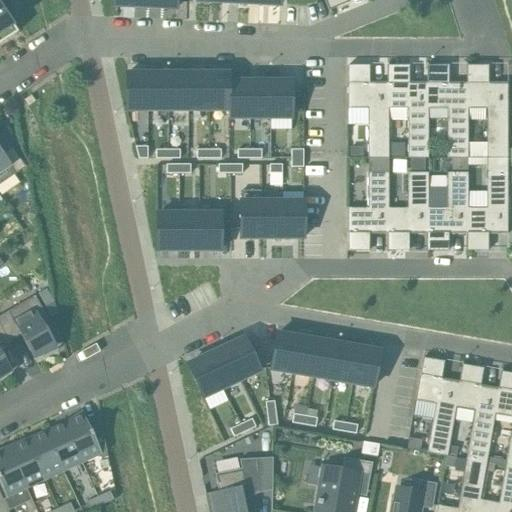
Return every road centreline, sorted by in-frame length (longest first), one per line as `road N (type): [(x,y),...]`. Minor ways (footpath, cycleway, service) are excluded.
road 1 (residential): [(80,26),(150,329)]
road 2 (residential): [(221,303),(266,271),(511,271)]
road 3 (residential): [(305,47),(488,47),(470,0)]
road 4 (residential): [(80,26),(305,47)]
road 5 (residential): [(150,329),(189,511)]
road 6 (residential): [(395,332),(221,303)]
road 7 (residential): [(0,419),(150,329)]
